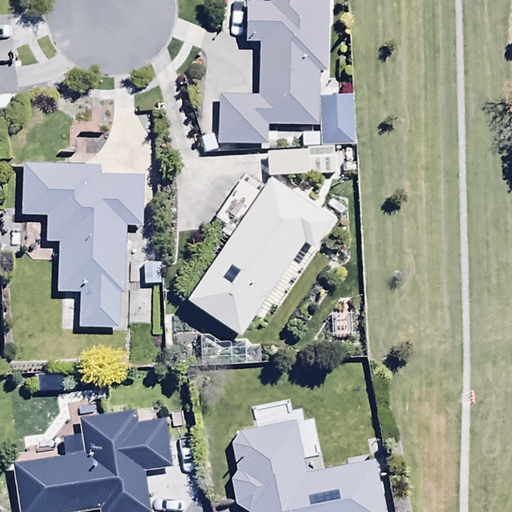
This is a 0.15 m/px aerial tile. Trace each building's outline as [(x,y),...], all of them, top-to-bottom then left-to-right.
[(248,49),(258,49),(258,101),(220,100),(219,149),(268,149),(269,130),(319,131),(319,137),(302,137),(302,151),(354,152),(355,103),(319,103),(319,77),(328,77),(329,0),(268,0),(269,6),(248,6),(248,49)] [(267,158),(268,181),(335,180),(335,156),(267,158)] [(47,248),(59,248),(58,299),(82,299),(82,332),(118,332),(118,300),(126,300),(127,234),(141,234),(141,184),(101,183),(101,173),(24,171),(23,221),(48,222),(47,248)] [(223,238),(233,245),(190,310),(244,345),(305,252),(316,259),(336,228),(271,186),(264,198),(245,185),(219,226),(227,231),(223,238)] [(162,267),(142,268),(143,290),(163,290),(162,267)] [(20,511),(149,511),(145,477),(173,473),(166,426),(136,431),(134,419),(80,427),(85,461),(15,471),(20,511)] [(236,511),(235,511),(382,511),(372,466),(306,482),(294,427),(242,438),(232,450),(238,477),(231,485),(236,511)]
